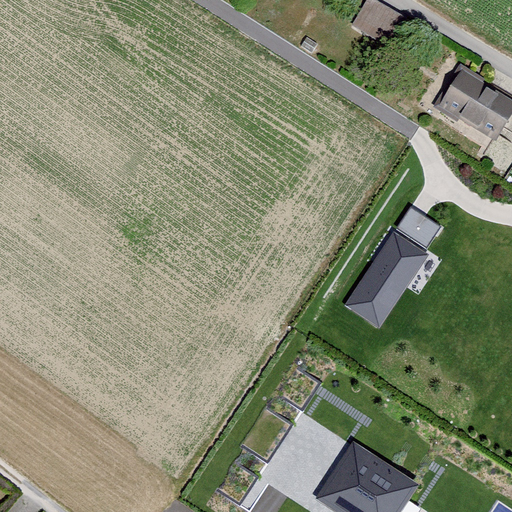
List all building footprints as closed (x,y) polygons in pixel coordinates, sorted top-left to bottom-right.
[(411,24),(370,0),(356,24),(397,48),(411,24)] [(511,133),(511,94),(462,69),(441,109),(507,143),(511,133)] [(437,226),(408,207),(391,233),(420,253),(437,226)] [(420,253),(391,233),(342,307),(376,329),(425,256),(420,253)] [(397,511),(415,484),(351,443),(313,501),(329,511),(397,511)]
